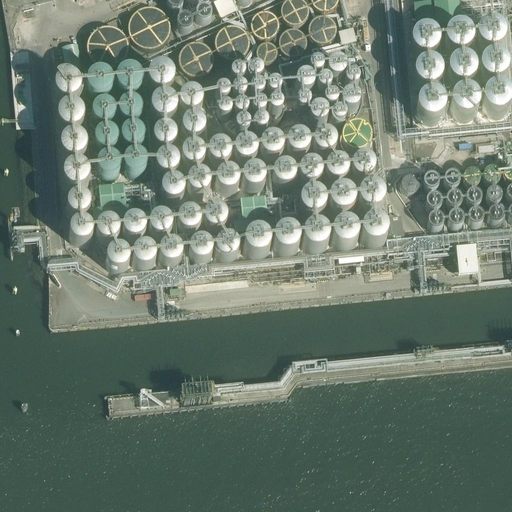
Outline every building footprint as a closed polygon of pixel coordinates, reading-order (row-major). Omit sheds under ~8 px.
[(171,13),(174,14),(176,14),(178,13),(180,11),(182,9),(182,7),(182,4),(180,2),(178,0),(170,0),(169,1),(168,3),(167,6),(167,8),(168,10),(169,12),(171,13)] [(309,13),(308,9),(307,6),(306,4),(304,1),(301,0),(285,0),(285,1),(282,3),(281,5),(280,8),(279,11),(279,13),(279,16),(280,19),(282,22),(284,24),(286,26),(289,27),(291,28),(294,28),(297,27),(300,27),(302,25),(305,23),(307,21),(308,18),(308,16),(309,13)] [(338,0),(308,0),(309,2),(310,5),(311,7),(313,10),(315,11),(317,13),(320,14),(323,14),(326,14),(329,14),(332,12),(334,10),(336,8),(338,5),(339,2),(338,0)] [(492,25),(491,0),(461,0),(462,26),(492,25)] [(458,3),(413,8),(416,33),(461,28),(458,3)] [(136,44),(142,47),(148,47),(154,46),(160,42),(164,37),(166,30),(166,23),(164,17),(159,12),(153,9),(147,7),(140,8),(134,12),(130,16),(127,22),(127,28),(128,34),(131,40),(136,44)] [(256,36),(260,38),(264,38),(268,37),(272,34),(274,31),(276,26),(275,22),(274,18),(271,14),(267,12),(262,11),(258,12),(254,14),(251,18),(250,21),(249,26),(250,30),(252,33),(256,36)] [(200,26),(203,27),(205,26),(208,25),(209,24),(211,22),(211,19),(211,17),(210,14),(208,13),(205,12),(203,12),(200,12),(198,13),(197,15),(196,18),(196,20),(197,23),(198,25),(200,26)] [(335,33),(335,30),(334,27),(332,25),(330,22),(328,20),(326,19),(323,18),(319,18),(316,18),(313,19),(311,21),(309,22),(307,25),(306,27),(305,30),(305,33),(305,35),(306,38),(307,41),(309,43),(311,45),(314,47),(319,48),(322,48),(324,47),(328,45),(330,44),(332,42),(333,39),(334,36),(335,33)] [(91,54),(97,57),(103,58),(110,56),(115,53),(119,49),(122,43),(122,36),(121,30),(117,25),(112,21),(106,19),(100,19),(94,21),(88,25),(85,30),(83,36),(83,43),(86,49),(91,54)] [(182,35),(184,35),(187,35),(189,34),(191,32),(192,30),(193,27),(192,24),(191,22),(189,20),(186,19),(184,19),(181,20),(179,22),(177,24),(177,26),(177,29),(178,31),(179,34),(182,35)] [(221,56),(226,58),(231,58),(237,56),(241,53),(244,48),(245,43),(245,38),(243,33),(239,29),(234,26),(229,25),(224,26),(219,29),(216,33),(213,38),(213,43),(214,48),(217,52),(221,56)] [(306,45),(305,41),(305,39),(303,36),(301,34),(299,32),(295,30),(293,30),(290,30),(285,31),(281,33),(279,35),(278,37),(277,39),(276,42),(276,45),(276,48),(277,50),(279,54),(281,56),(283,57),(286,59),(288,59),(291,60),(294,59),(297,58),(300,57),(302,55),(303,53),(305,50),(305,48),(306,45)] [(501,45),(501,42),(500,40),(498,36),(494,34),(492,33),(489,32),(487,32),(485,33),(482,34),(480,36),(479,37),(478,40),(477,42),(477,45),(477,47),(477,49),(478,51),(480,53),(482,55),(484,56),(488,57),(491,57),(494,56),(497,54),(499,52),(500,50),(501,47),(501,45)] [(470,48),(470,47),(470,45),(469,43),(466,39),(463,36),(460,35),(458,35),(455,35),(453,36),(450,37),(449,39),(447,40),(446,42),(445,45),(445,47),(445,50),(446,52),(447,54),(448,56),(450,58),(452,59),(457,60),(459,60),(462,59),(466,57),(467,55),(469,53),(470,50),(470,48)] [(435,52),(435,51),(435,49),(434,46),(432,43),(428,40),(425,39),(423,39),(420,39),(418,40),(416,41),(414,42),(413,44),(411,46),(410,48),(410,51),(410,54),(411,56),(412,58),(414,60),(415,61),(418,63),(422,64),(425,64),(427,63),(431,60),(433,59),(434,56),(435,54),(435,52)] [(184,75),(189,77),(195,77),(201,75),(205,72),(208,67),(210,61),(210,56),(207,50),(203,46),(198,43),(193,42),(187,43),(182,46),(178,50),(175,55),(175,61),(176,67),(179,71),(184,75)] [(260,60),(263,62),(266,62),(269,62),(272,60),(274,58),(275,55),(275,52),(274,49),(272,46),(270,44),(267,44),(263,44),(261,45),(258,47),(257,50),(256,53),(257,55),(258,58),(260,60)] [(324,64),(326,66),(329,68),(332,68),(335,67),(337,66),(339,63),(340,61),(341,58),(340,55),(338,53),(336,51),(333,50),(331,49),(327,50),(325,52),(323,55),(322,58),(322,61),(324,64)] [(306,61),(308,63),(310,63),(312,63),(314,63),(316,61),(317,60),(318,58),(318,56),(317,54),(316,52),(314,51),(312,50),(310,50),(308,51),(306,52),(305,54),(304,57),(305,59),(306,61)] [(145,74),(148,77),(152,78),(156,79),(160,77),(163,75),(166,71),(167,67),(167,63),(165,59),(162,56),(158,54),(154,53),(150,54),(146,56),(143,59),(142,63),(142,67),(142,71),(145,74)] [(245,67),(247,68),(249,69),(251,69),(254,68),(255,67),(257,65),(257,62),(257,60),(256,58),(254,56),(252,56),(250,55),(247,56),(246,57),(244,59),(244,61),(243,63),(244,65),(245,67)] [(113,78),(116,81),(120,82),(124,82),(128,81),(132,78),(134,75),(135,71),(135,66),(133,62),(130,59),(126,57),(121,57),(117,58),(114,60),(111,63),(110,67),(109,71),(110,75),(113,78)] [(227,70),(229,71),(231,72),(233,72),(235,71),(237,70),(238,68),(239,66),(239,63),(238,61),(236,60),(234,59),(232,58),(230,59),(228,60),(227,62),(226,64),(226,66),(226,68),(227,70)] [(82,79),(85,83),(89,85),(93,85),(98,84),(101,82),(104,79),(106,75),(106,71),(105,67),(103,63),(100,61),(96,59),(92,59),(87,60),(83,62),(81,66),(79,71),(80,75),(82,79)] [(50,83),(53,86),(57,88),(61,88),(65,87),(69,84),(71,81),(73,77),(72,73),(71,69),(68,65),(64,63),(60,63),(56,63),(52,65),(49,68),(48,72),(47,76),(48,80),(50,83)] [(292,78),(294,80),(297,81),(300,82),(303,81),(305,80),(307,78),(309,75),(309,72),(308,69),(307,67),(305,65),(302,63),(299,63),(296,64),(293,66),(291,68),(290,71),(290,75),(292,78)] [(341,74),(343,76),(345,77),(347,77),(349,76),(352,75),(353,73),(354,71),(354,68),(353,66),(352,64),(350,63),(347,63),(345,63),(343,64),(341,65),(340,67),(340,70),(340,72),(341,74)] [(504,77),(504,76),(504,74),(503,72),(501,68),(498,65),(495,64),(492,64),(490,64),(488,65),(485,66),(483,67),(482,69),(481,71),(480,74),(480,76),(480,79),(481,81),(482,83),(483,85),(485,86),(487,88),(491,89),(494,89),(497,88),(501,86),(502,84),(503,81),(504,79),(504,77)] [(313,76),(314,78),(316,79),(319,80),(321,80),(323,79),(325,77),(326,75),(326,73),(326,71),(325,69),(323,67),(321,66),(319,66),(316,66),(314,68),(313,69),(312,72),(312,74),(313,76)] [(472,80),(472,78),(471,75),(468,71),(465,69),(462,68),(460,67),(457,68),(455,68),(452,70),(451,71),(449,73),(448,75),(447,77),(447,80),(447,83),(448,85),(449,87),(450,88),(452,90),(454,91),(458,92),(461,92),(464,91),(468,89),(469,87),(471,85),(471,83),(472,80)] [(264,83),(265,84),(268,85),(270,85),(272,84),(274,82),(276,80),(276,78),(276,76),(275,73),(273,72),(271,71),(268,70),(266,71),(264,72),(263,74),(262,76),(262,78),(262,81),(264,83)] [(438,83),(438,80),(437,78),(435,74),(432,71),(429,71),(426,70),(424,70),(422,71),(419,72),(417,74),(416,75),(415,78),(414,80),(414,82),(414,85),(415,87),(416,89),(417,91),(419,93),(421,94),(425,95),(428,95),(431,94),(435,92),(436,90),(437,88),(438,85),(438,83)] [(246,84),(248,86),(250,86),(252,86),(254,86),(256,84),(258,83),(258,80),(258,78),(257,76),(256,74),(254,73),(251,73),(249,73),(247,74),(245,76),(244,78),(244,80),(245,82),(246,84)] [(229,86),(231,87),(233,88),(235,88),(238,87),(239,85),(240,83),(241,81),(240,79),(239,77),(237,75),(235,74),(233,74),(231,75),(229,76),(228,78),(227,80),(227,82),(228,84),(229,86)] [(211,87),(213,89),(215,90),(218,90),(220,89),(222,88),(223,87),(224,85),(224,83),(223,80),(222,79),(221,77),(219,76),(216,76),(214,77),(212,78),(211,80),(210,83),(210,85),(211,87)] [(176,98),(178,101),(182,102),(186,102),(189,101),(192,99),(195,96),(196,92),(195,88),(194,85),(192,82),(188,80),(184,79),(181,80),(177,82),(175,84),(173,88),(173,91),(174,95),(176,98)] [(337,96),(339,99),(342,100),(345,100),(348,100),(351,98),(353,96),(355,93),(355,89),(354,86),(352,84),(349,82),(346,81),(343,81),(340,82),(338,84),(336,87),(335,90),(336,93),(337,96)] [(320,93),(321,95),(323,96),(326,97),(328,96),(330,95),(332,93),(332,91),(333,89),(332,87),(331,85),(329,83),(327,83),(325,82),(322,83),(321,85),(319,86),(319,89),(319,91),(320,93)] [(146,105),(150,107),(154,108),(158,108),(162,107),(166,104),(168,101),(169,96),(168,92),(166,88),(163,85),(159,83),(155,83),(151,84),(147,86),(145,89),(143,93),(143,97),(144,101),(146,105)] [(293,97),(295,99),(297,99),(300,99),(302,98),(303,97),(305,95),(305,93),(305,90),(304,88),(302,86),(300,85),(298,85),(296,85),(293,86),(292,88),(291,90),(291,93),(291,95),(293,97)] [(115,109),(118,111),(121,112),(125,112),(129,111),(132,108),(134,105),(135,101),(134,97),(133,94),(130,91),(126,89),(123,89),(119,90),(116,92),(113,95),(112,98),(112,102),(113,106),(115,109)] [(265,100),(266,101),(268,102),(270,103),(273,102),(275,101),(277,99),(277,97),(277,95),(277,93),(275,91),(273,89),(271,89),(269,89),(267,90),(265,91),(264,93),(264,96),(264,98),(265,100)] [(54,113),(57,115),(60,117),(64,117),(69,116),(72,114),(75,110),(76,106),(76,101),(74,97),(71,94),(67,92),(63,91),(59,92),(55,94),(53,97),(51,101),(51,105),(51,109),(54,113)] [(90,111),(93,113),(96,114),(100,114),(103,112),(106,110),(108,107),(108,103),(108,99),(106,96),(103,94),(100,92),(96,92),(93,93),(90,95),(88,98),(86,101),(86,105),(88,108),(90,111)] [(230,103),(232,105),(234,105),(236,106),(238,105),(240,104),(242,102),(242,100),(242,98),(242,96),(240,94),(238,93),(236,92),(234,92),(232,93),(230,95),(229,97),(229,99),(229,101),(230,103)] [(248,102),(249,104),(251,105),(254,105),(256,105),(258,103),(259,102),(260,100),(260,98),(260,96),(259,94),(257,92),(255,92),(253,92),(251,92),(249,94),(247,95),(247,98),(247,100),(248,102)] [(213,105),(215,106),(217,107),(219,107),(222,107),(224,105),(225,103),(226,101),(226,98),(225,96),(223,94),(221,93),(219,93),(217,93),(214,94),(213,96),(212,98),(212,100),(212,103),(213,105)] [(305,109),(307,111),(310,113),(313,113),(316,113),(319,111),(322,109),(323,106),(323,103),(322,99),(320,97),(317,95),(314,94),(311,94),(308,96),(306,98),(304,100),(304,103),(304,106),(305,109)] [(509,110),(508,107),(508,105),(505,101),(502,98),(499,98),(497,97),(494,97),(492,98),(489,99),(487,101),(486,102),(485,105),(484,107),(484,109),(484,112),(485,114),(486,116),(487,118),(489,120),(491,121),(495,122),(498,122),(501,121),(505,119),(506,117),(507,115),(508,112),(509,110)] [(326,108),(327,110),(329,112),(331,112),(333,113),(336,112),(338,111),(339,109),(340,107),(340,105),(339,102),(338,101),(336,99),(333,99),(331,99),(329,100),(327,102),(326,104),(326,106),(326,108)] [(476,113),(476,112),(476,110),(475,107),(473,104),(469,101),(466,100),(464,100),(462,100),(459,101),(457,102),(455,103),(454,105),(452,107),(452,109),(451,112),(452,115),(452,117),(453,119),(455,121),(456,122),(459,124),(463,125),(466,125),(468,124),(472,121),(474,120),(475,117),(476,115),(476,113)] [(441,115),(441,112),(440,110),(437,106),(434,104),(431,103),(429,102),(426,103),(424,103),(421,105),(420,106),(418,108),(417,110),(416,112),(416,115),(416,117),(417,120),(418,121),(419,123),(421,125),(423,126),(428,127),(430,127),(433,126),(437,124),(438,122),(440,120),(441,117),(441,115)] [(177,123),(179,126),(183,128),(186,129),(190,128),(193,127),(196,124),(198,121),(198,117),(198,114),(196,111),(194,108),(190,106),(187,106),(183,107),(180,108),(177,111),(176,115),(176,119),(177,123)] [(249,118),(251,120),(253,121),(256,121),(258,121),(260,119),(261,118),(262,116),(262,113),(262,111),(261,109),(259,108),(257,107),(254,107),(252,107),(250,109),(248,111),(248,113),(248,116),(249,118)] [(231,120),(233,122),(235,123),(238,123),(240,122),(242,121),(243,119),(244,117),(244,115),(244,113),(243,111),(241,109),(239,109),(236,109),(234,109),(232,111),(231,113),(230,115),(230,118),(231,120)] [(117,135),(120,137),(124,138),(127,138),(131,137),(134,135),(137,132),(138,128),(137,124),(135,120),(132,117),(129,116),(125,115),(121,116),(118,118),(116,121),(114,125),(114,128),(115,132),(117,135)] [(148,135),(151,138),(155,139),(159,139),(163,138),(166,136),(169,132),(170,128),(170,124),(168,120),(165,117),(161,115),(157,115),(153,116),(149,118),(147,121),(145,124),(145,128),(146,132),(148,135)] [(348,143),(352,145),(357,145),(361,143),(365,140),(367,137),(369,132),(369,128),(367,123),(364,120),(360,117),(355,116),(350,117),(346,119),(342,122),(340,127),(340,132),(341,136),(344,141),(348,143)] [(90,137),(93,139),(96,141),(100,141),(104,140),(107,138),(109,135),(110,132),(110,128),(109,125),(107,122),(104,119),(101,118),(97,118),(93,120),(90,122),(88,126),(87,129),(88,133),(90,137)] [(311,140),(313,142),(317,143),(320,143),(324,142),(328,140),(330,137),(331,133),(330,129),(329,125),(326,122),(322,121),(318,120),(314,121),(311,123),(309,126),(308,129),(308,133),(309,137),(311,140)] [(57,143),(60,145),(64,147),(69,146),(73,145),(76,142),(78,138),(79,134),(79,130),(77,126),(73,123),(69,121),(65,121),(61,122),(57,124),(55,127),(53,131),(53,135),(54,139),(57,143)] [(283,141),(286,143),(290,145),(293,145),(297,144),(301,142),(303,139),(304,135),(304,131),(302,127),(300,124),(296,122),(292,122),(289,122),(285,124),(283,127),(281,130),(281,134),(281,137),(283,141)] [(256,144),(260,146),(263,148),(267,148),(271,147),(275,144),(277,141),(278,137),(278,133),(276,129),(273,126),(269,124),(265,123),(261,124),(258,126),(255,129),(254,133),(253,137),(254,141),(256,144)] [(231,147),(234,149),(237,151),(241,151),(245,149),(248,147),(250,144),(251,140),(250,136),(249,133),(246,130),(243,128),(239,128),(236,128),(232,130),(230,133),(228,136),(228,140),(229,144),(231,147)] [(205,150),(209,152),(212,153),(216,153),(220,152),(223,149),(225,146),(226,142),(225,138),(223,134),(220,131),(216,130),(212,130),(209,131),(205,133),(203,136),(202,140),(202,143),(203,147),(205,150)] [(179,153),(182,155),(186,156),(190,155),(193,154),(196,151),(197,148),(198,144),(197,141),(195,138),(193,135),(189,134),(186,133),(182,134),(179,136),(177,139),(176,143),(176,146),(177,150),(179,153)] [(153,161),(156,163),(159,164),(163,164),(167,163),(170,161),(172,157),(173,153),(172,149),(170,146),(168,143),(164,141),(160,141),(156,142),(153,144),(151,147),(150,151),(150,154),(151,158),(153,161)] [(118,158),(120,161),(124,163),(127,164),(131,164),(134,163),(137,160),(139,157),(140,154),(139,150),(138,147),(135,144),(132,142),(128,142),(125,142),(121,144),(119,147),(117,151),(117,154),(118,158)] [(92,164),(95,166),(99,168),(103,168),(107,167),(110,165),(112,162),(114,158),(113,154),(112,150),(110,147),(106,145),(102,144),(98,145),(95,146),(92,149),(90,153),(90,156),(90,160),(92,164)] [(350,165),(353,167),(356,168),(360,168),(364,167),(367,164),(369,161),(370,157),(369,153),(367,150),(365,147),(361,145),(357,145),(354,146),(350,148),(348,151),(347,154),(347,158),(348,162),(350,165)] [(324,168),(327,170),(331,171),(335,170),(338,168),(341,166),(342,163),(343,159),(342,155),(340,152),(338,150),(334,148),(331,148),(327,148),(324,150),(321,153),(320,157),(320,161),(321,165),(324,168)] [(296,170),(299,172),(303,173),(307,173),(311,171),(313,169),(315,166),(316,162),(316,158),(314,155),(311,152),(308,150),(304,150),(300,150),(297,152),(294,155),(293,159),(293,163),(294,166),(296,170)] [(59,172),(62,175),(66,176),(70,176),(74,175),(78,173),(80,169),(81,165),(81,161),(80,157),(77,154),(73,152),(69,151),(65,151),(61,153),(58,156),(56,160),(56,164),(57,168),(59,172)] [(271,173),(274,175),(278,176),(282,176),(285,174),(288,171),(290,168),(290,164),(289,160),(287,157),(284,154),(281,153),(277,153),(273,154),(270,156),(268,159),(267,163),(267,167),(268,170),(271,173)] [(239,175),(242,177),(245,179),(249,179),(253,178),(256,175),(258,172),(259,168),(259,164),(257,161),(254,158),(251,156),(247,156),(243,156),(240,158),(238,161),(236,164),(236,168),(237,172),(239,175)] [(214,179),(217,181),(221,182),(225,181),(228,180),(231,177),(233,174),(234,170),(233,166),(231,162),(228,160),(224,158),(220,158),(217,159),(213,161),(211,164),(210,168),(210,172),(211,176),(214,179)] [(186,181),(189,182),(192,183),(196,183),(199,181),(202,179),(204,175),(204,172),(203,168),(201,165),(199,162),(195,161),(191,161),(188,162),(185,164),(183,167),(182,171),(182,174),(183,178),(186,181)] [(157,189),(161,191),(165,192),(169,192),(173,190),(176,187),(178,184),(179,179),(178,175),(176,171),(172,168),(168,167),(164,167),(160,168),(157,171),(154,174),(153,178),(153,182),(155,186),(157,189)] [(355,194),(359,197),(363,198),(368,198),(371,196),(375,193),(377,189),(378,185),(377,181),(375,177),(372,174),(368,172),(364,172),(360,173),(356,175),(353,178),(352,182),(352,187),(353,191),(355,194)] [(509,174),(506,175),(504,177),(503,179),(502,182),(503,185),(504,188),(507,189),(509,190),(511,190),(511,173),(509,174)] [(326,198),(330,200),(334,201),(338,201),(343,200),(346,197),(348,193),(349,189),(348,184),(346,180),(343,177),(339,175),(335,175),(330,176),(327,178),(324,182),(322,186),(322,190),(324,194),(326,198)] [(486,178),(484,180),(484,182),(484,185),(485,187),(487,189),(490,190),(492,191),(495,190),(497,189),(498,187),(499,184),(499,182),(499,179),(497,177),(495,176),(493,175),(490,175),(488,176),(486,178)] [(297,200),(300,202),(304,204),(308,204),(312,203),(316,200),(318,196),(319,192),(319,188),(317,184),(314,180),(310,179),(305,178),(301,179),(298,181),(295,185),(294,188),(293,192),(294,196),(297,200)] [(445,191),(447,193),(449,194),(452,194),(455,193),(457,192),(458,190),(459,188),(459,185),(458,183),(457,181),(455,179),(452,178),(450,178),(447,179),(445,181),(444,183),(443,186),(444,189),(445,191)] [(465,190),(466,192),(469,193),(471,194),(474,194),(476,192),(478,190),(479,188),(480,185),(479,183),(478,180),(476,179),(473,178),(470,178),(468,179),(466,180),(464,182),(464,185),(464,187),(465,190)] [(402,195),(404,197),(407,198),(410,199),(413,198),(415,196),(417,193),(418,190),(418,187),(417,184),(414,182),(412,181),(408,180),(406,181),(403,182),(401,184),(400,187),(400,190),(400,193),(402,195)] [(424,193),(426,194),(428,195),(431,195),(433,195),(435,193),(437,191),(437,189),(437,186),(436,184),(434,182),(432,181),(430,181),(427,182),(425,183),(424,184),(423,187),(423,189),(423,191),(424,193)] [(64,201),(67,204),(70,205),(73,205),(77,204),(80,202),(83,199),(84,195),(84,191),(82,188),(79,185),(76,183),(72,183),(68,183),(65,185),(63,188),(61,191),(61,195),(62,198),(64,201)] [(487,208),(489,209),(492,210),(494,210),(496,209),(498,207),(499,205),(500,203),(500,200),(499,198),(497,196),(495,195),(492,195),(490,196),(488,197),(486,199),(485,201),(485,203),(486,206),(487,208)] [(201,217),(204,219),(208,220),(212,219),(216,218),(219,215),(220,211),(221,207),(220,203),(218,200),(214,197),(211,196),(206,196),(203,197),(200,200),(198,203),(197,207),(197,211),(199,214),(201,217)] [(466,208),(468,210),(470,211),(473,212),(475,211),(477,210),(479,208),(480,206),(480,204),(480,202),(479,200),(477,198),(475,197),(472,197),(470,197),(467,199),(466,201),(465,203),(465,206),(466,208)] [(175,219),(178,221),(182,222),(186,222),(190,220),(193,218),(194,214),(195,210),(195,207),(193,203),(190,200),(186,199),(182,199),(178,200),(175,202),(173,205),(172,209),(172,212),(173,216),(175,219)] [(447,212),(449,213),(451,214),(454,214),(456,213),(458,212),(460,210),(461,207),(461,205),(460,202),(458,200),(456,199),(453,199),(451,199),(448,200),(446,202),(445,204),(445,207),(446,209),(447,212)] [(427,214),(429,215),(431,216),(434,216),(436,215),(438,213),(440,211),(440,209),(440,206),(439,204),(437,202),(435,201),(433,200),(430,201),(428,202),(426,204),(425,206),(425,209),(425,211),(427,214)] [(147,224),(150,226),(154,227),(158,226),(162,224),(164,221),(166,218),(166,214),(165,210),(163,207),(160,204),(156,203),(152,203),(149,204),(146,206),(143,210),(142,214),(143,218),(144,221),(147,224)] [(119,226),(123,228),(126,229),(130,229),(134,228),(137,225),(139,221),(140,217),(139,213),(137,210),(134,207),(130,205),(126,205),(122,207),(119,209),(117,212),(116,216),(116,219),(117,223),(119,226)] [(358,227),(361,230),(365,231),(369,231),(374,230),(377,227),(380,224),(381,220),(380,215),(379,211),(376,208),(372,206),(367,205),(363,206),(360,208),(357,211),(355,215),(355,219),(356,224),(358,227)] [(93,229),(96,231),(100,232),(104,232),(108,230),(111,228),(113,224),(114,220),(113,216),(111,212),(108,209),(104,208),(100,208),(96,209),(93,211),(90,214),(89,218),(89,222),(91,226),(93,229)] [(328,230),(331,232),(335,234),(339,234),(344,233),(347,230),(350,227),(351,222),(351,218),(349,214),(346,210),(342,208),(337,208),(333,209),(330,211),(327,214),(325,218),(325,222),(326,226),(328,230)] [(66,229),(68,231),(72,232),(75,232),(79,231),(82,229),(84,226),(85,222),(85,218),(83,215),(80,212),(77,210),(73,210),(70,211),(67,213),(64,215),(63,219),(63,222),(64,226),(66,229)] [(299,233),(302,235),(306,237),(310,237),(315,236),(318,234),(321,230),(322,226),(322,221),(320,217),(317,214),(313,212),(309,211),(304,212),(301,214),(298,217),(296,221),(296,225),(297,229),(299,233)] [(270,236),(273,238),(277,240),(282,240),(286,239),(289,236),(292,232),(293,228),(293,223),(291,219),(287,216),(283,214),(279,214),(275,215),(271,217),(269,220),(267,224),(267,228),(268,232),(270,236)] [(489,226),(491,228),(493,229),(496,229),(498,229),(500,228),(501,226),(502,224),(502,221),(502,219),(500,217),(499,216),(496,215),(494,215),(492,216),(490,217),(488,219),(488,222),(488,224),(489,226)] [(468,227),(470,229),(472,230),(475,231),(477,230),(479,229),(480,227),(481,225),(482,223),(481,221),(480,219),(478,218),(476,217),(474,216),(472,217),(469,218),(468,220),(467,223),(467,225),(468,227)] [(242,240),(245,242),(249,243),(254,243),(258,241),(261,238),(263,234),(264,230),(263,226),(261,222),(258,219),(254,217),(249,217),(245,218),(241,220),(239,224),(237,228),(237,232),(239,236),(242,240)] [(449,231),(451,233),(453,233),(456,234),(458,233),(461,231),(462,229),(463,227),(463,224),(462,221),(460,219),(458,218),(455,218),(452,218),(450,219),(448,221),(447,224),(447,226),(448,229),(449,231)] [(391,246),(393,245),(404,244),(400,220),(387,222),(391,246)] [(428,233),(430,234),(433,235),(435,235),(437,234),(440,233),(441,231),(442,228),(442,226),(441,224),(439,222),(437,220),(434,220),(432,220),(430,222),(428,223),(427,226),(427,228),(427,230),(428,233)] [(214,246),(217,248),(221,248),(225,248),(228,246),(230,243),(232,239),(232,235),(231,232),(228,229),(225,226),(221,225),(218,226),(214,227),(211,230),(209,233),(209,237),(209,241),(211,244),(214,246)] [(186,248),(189,250),(193,251),(197,251),(200,250),(204,248),(206,244),(207,240),(206,236),(205,233),(202,230),(198,228),(194,228),(190,229),(187,231),(185,234),(183,237),(183,241),(184,245),(186,248)] [(156,251),(160,253),(163,254),(167,254),(171,253),(173,250),(175,247),(176,243),(176,239),(174,236),(171,233),(168,232),(164,231),(160,232),(157,234),(154,237),(153,240),(153,244),(154,248),(156,251)] [(386,248),(384,231),(368,232),(369,250),(386,248)] [(131,254),(134,256),(137,257),(141,257),(145,255),(148,252),(149,249),(150,245),(149,241),(147,238),(144,235),(140,234),(136,234),(133,235),(130,238),(128,241),(127,244),(127,248),(128,252),(131,254)] [(103,255),(106,258),(109,259),(113,259),(117,258),(120,256),(122,252),(123,249),(123,245),(121,241),(118,238),(115,237),(111,236),(107,237),(104,239),(102,242),(101,245),(100,249),(101,252),(103,255)] [(280,241),(279,250),(288,251),(289,241),(280,241)] [(474,251),(455,252),(458,276),(458,279),(476,277),(476,274),(474,251)]
